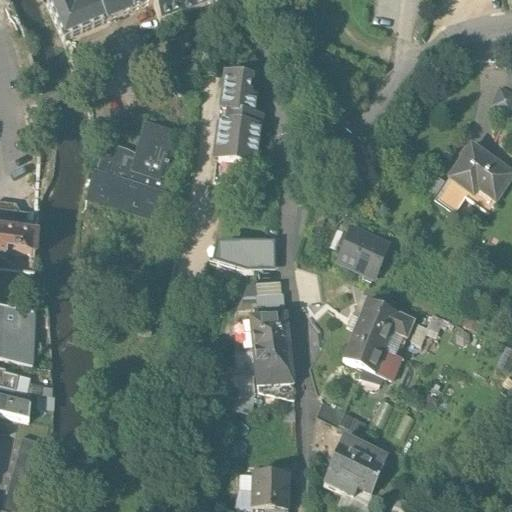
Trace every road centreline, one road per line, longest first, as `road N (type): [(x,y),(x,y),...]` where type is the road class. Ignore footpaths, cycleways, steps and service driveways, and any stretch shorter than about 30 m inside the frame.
road 1 (residential): [(299,511),(303,402),(284,182)]
road 2 (residential): [(284,182),(342,161),(408,76),(449,44),(511,24)]
road 3 (residential): [(284,182),(243,0)]
